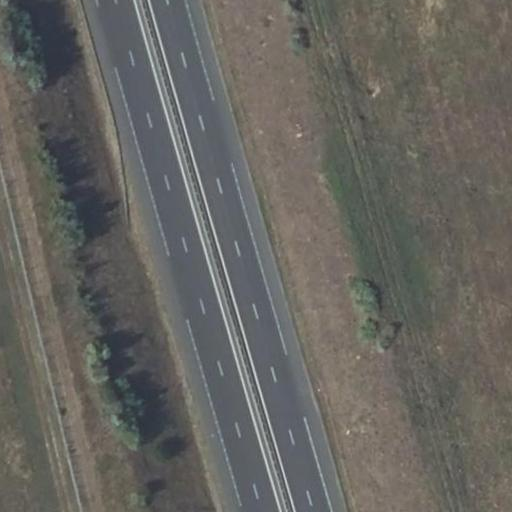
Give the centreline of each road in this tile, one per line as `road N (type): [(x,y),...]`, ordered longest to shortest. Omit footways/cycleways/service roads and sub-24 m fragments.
road 1 (motorway): [(314,511),(168,0)]
road 2 (motorway): [(115,0),(260,511)]
